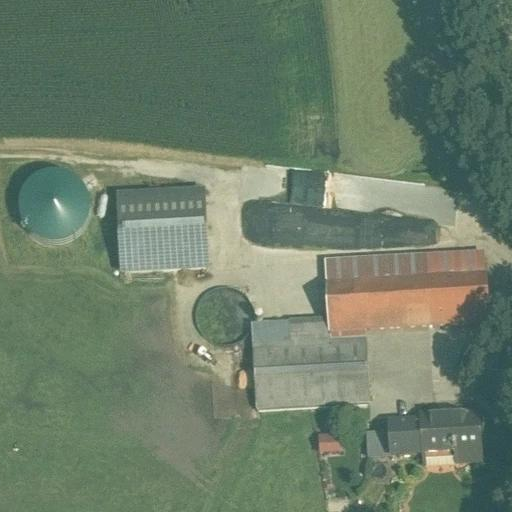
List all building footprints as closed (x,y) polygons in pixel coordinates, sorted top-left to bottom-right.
[(71,246),(82,238),(88,229),(91,219),(91,208),(87,197),(81,189),(71,182),(60,179),(49,179),(39,183),(30,191),(23,202),(21,216),(24,229),(32,240),(44,247),(57,249),(71,246)] [(204,199),(120,204),(125,276),(208,272),(204,199)] [(444,267),(424,269),(424,282),(430,281),(444,280),(444,267)] [(444,280),(430,281),(433,331),(490,327),(487,277),(444,280)] [(424,282),(327,288),(329,325),(329,326),(365,324),(365,335),(433,331),(430,281),(424,282)] [(252,332),(254,321),(252,310),(245,301),(236,295),(225,293),(214,295),(205,301),(199,311),(197,322),(199,333),(206,342),(215,348),(226,350),(237,347),(246,341),(252,332)] [(291,326),(291,327),(292,347),(254,350),(258,415),(315,411),(371,408),(365,335),(365,324),(329,326),(329,325),(291,326)] [(254,350),(292,347),(291,327),(254,329),(254,350)] [(479,419),(422,422),(422,428),(391,429),(393,462),(399,462),(398,435),(412,434),(414,461),(424,460),(425,470),(482,466),(479,419)] [(412,434),(398,435),(399,462),(414,461),(412,434)]
